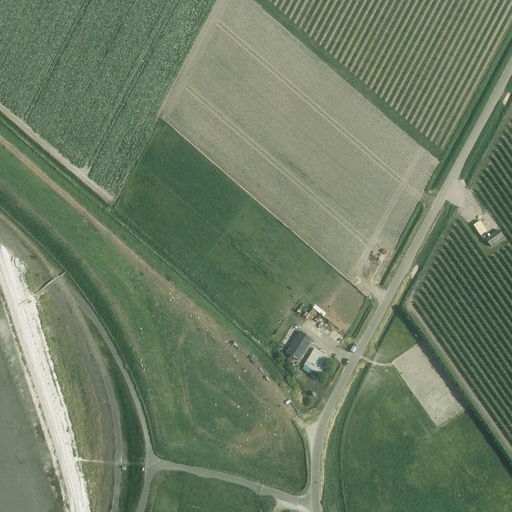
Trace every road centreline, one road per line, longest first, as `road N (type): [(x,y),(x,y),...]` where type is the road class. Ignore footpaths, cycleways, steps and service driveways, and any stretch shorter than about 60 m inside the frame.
road 1 (unclassified): [(312,511),(332,411),(511,64)]
road 2 (track): [(319,454),(236,348),(0,141)]
